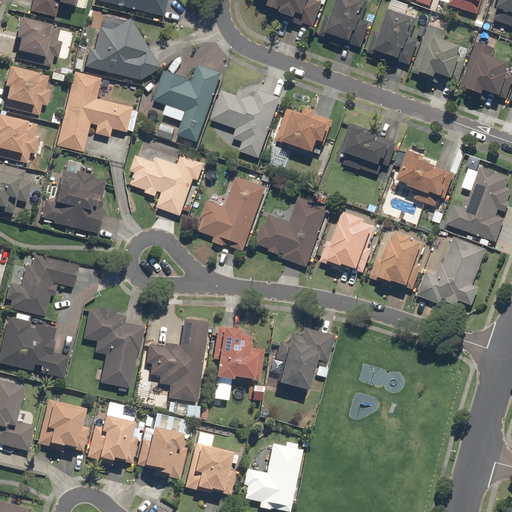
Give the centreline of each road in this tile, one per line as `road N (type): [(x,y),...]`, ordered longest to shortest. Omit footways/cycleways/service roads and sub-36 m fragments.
road 1 (residential): [(511,143),(244,47),(225,20),(223,0)]
road 2 (residential): [(196,285),(333,301),(506,355)]
road 3 (residential): [(196,285),(136,277),(131,258),(147,239),(182,258)]
